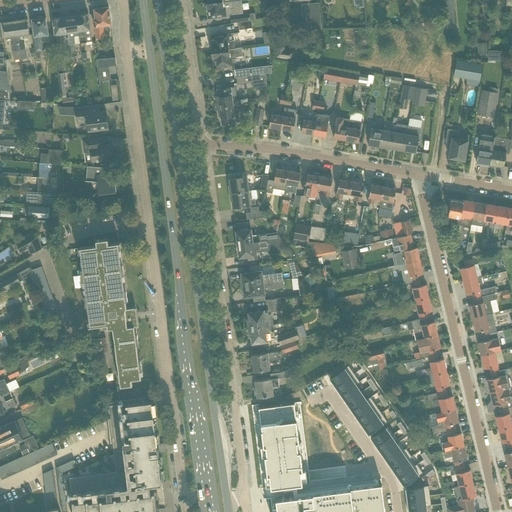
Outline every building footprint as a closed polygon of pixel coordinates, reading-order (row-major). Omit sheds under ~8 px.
[(233,8),(233,1),(223,2),(222,0),(221,0),(206,2),(207,10),(208,10),(209,17),(231,14),(230,8),(233,8)] [(319,3),(301,5),(302,16),(306,16),(307,27),(311,27),(312,31),(321,30),(319,3)] [(111,24),(109,7),(94,9),(96,19),(93,19),(96,39),(105,38),(103,25),(111,24)] [(92,41),(89,23),(88,13),(76,15),(79,31),(78,31),(80,42),(80,43),(87,42),(92,41)] [(256,19),(255,13),(231,16),(231,22),(238,21),(238,22),(252,20),(256,19)] [(456,27),(455,13),(445,14),(446,28),(456,27)] [(80,42),(78,31),(79,31),(76,15),(65,16),(69,45),(70,52),(76,51),(75,43),(80,42)] [(69,45),(65,16),(53,18),(55,35),(60,34),(62,46),(64,59),(70,59),(69,52),(70,52),(69,45)] [(48,40),(48,34),(45,17),(32,19),(34,35),(33,35),(35,50),(36,58),(41,57),(40,49),(44,49),(42,40),(48,40)] [(29,35),(28,29),(27,19),(15,20),(19,50),(21,59),(27,58),(26,49),(24,36),(29,35)] [(19,50),(15,20),(3,22),(5,38),(11,38),(13,51),(14,60),(21,59),(19,50)] [(253,28),(252,20),(238,22),(239,29),(253,28)] [(271,32),(263,33),(265,43),(273,42),(271,32)] [(231,33),(222,35),(212,36),(212,38),(211,38),(211,39),(210,39),(212,50),(213,51),(235,48),(234,40),(232,40),(231,33)] [(293,51),(285,49),(284,42),(275,42),(276,56),(292,59),(293,51)] [(479,53),(483,52),(482,48),(487,47),(486,42),(478,43),(479,53)] [(236,56),(235,48),(213,51),(213,53),(212,53),(214,63),(214,64),(215,64),(216,66),(235,63),(234,56),(236,56)] [(504,51),(488,50),(488,60),(504,61),(504,51)] [(115,57),(105,59),(101,59),(97,59),(97,67),(109,66),(116,65),(115,57)] [(480,81),(482,65),(456,61),(454,70),(453,77),(480,81)] [(110,73),(109,66),(97,68),(98,74),(110,73)] [(339,82),(341,69),(325,66),(323,79),(339,82)] [(234,69),(235,77),(252,75),(253,75),(252,67),(234,69)] [(356,84),(358,72),(341,69),(339,82),(355,85),(356,84)] [(0,98),(3,99),(10,99),(9,81),(7,71),(0,70),(0,98)] [(366,85),(367,75),(368,74),(358,72),(356,84),(366,85)] [(66,97),(63,73),(59,74),(63,103),(75,101),(74,96),(66,97)] [(111,80),(110,73),(98,74),(99,81),(111,80)] [(266,73),(253,75),(252,75),(253,82),(254,89),(268,87),(266,73)] [(292,76),(291,84),(293,84),(301,86),(303,86),(304,78),(292,76)] [(412,100),(415,87),(403,85),(401,98),(408,99),(412,100)] [(51,100),(49,87),(41,88),(42,101),(51,100)] [(235,87),(227,88),(217,89),(218,96),(216,96),(217,107),(241,104),(240,99),(232,100),(232,96),(236,95),(235,87)] [(428,89),(415,87),(412,100),(413,100),(412,104),(425,106),(428,89)] [(488,91),(481,90),(478,113),(493,116),(498,93),(497,92),(498,89),(489,87),(488,91)] [(292,96),(281,94),(280,103),(291,105),(292,96)] [(329,115),(323,114),(325,102),(319,101),(317,110),(318,110),(316,121),(315,121),(313,134),(325,136),(329,115)] [(372,118),(375,103),(370,102),(367,116),(372,118)] [(99,104),(89,106),(75,107),(77,124),(88,122),(89,130),(108,128),(106,111),(92,112),(91,106),(99,105),(99,104)] [(235,119),(234,113),(233,109),(242,108),(241,104),(217,107),(219,117),(221,117),(222,124),(238,122),(237,119),(235,119)] [(261,125),(263,115),(263,112),(257,111),(255,124),(261,125)] [(281,128),(283,116),(271,114),(269,126),(281,128)] [(293,131),(295,121),(295,118),(283,116),(281,128),(293,131)] [(348,127),(349,121),(343,120),(343,118),(337,117),(333,137),(346,139),(348,127)] [(361,123),(356,122),(356,118),(349,117),(349,121),(348,127),(346,139),(358,142),(361,123)] [(396,124),(397,117),(393,117),(392,124),(391,129),(392,129),(392,132),(383,130),(380,145),(392,147),(396,124)] [(313,134),(315,121),(303,119),(301,132),(313,134)] [(380,145),(383,130),(373,129),(374,126),(375,127),(376,121),(372,121),(368,143),(380,145)] [(404,149),(408,126),(396,124),(392,147),(404,149)] [(421,128),(415,127),(408,126),(404,149),(416,151),(418,137),(419,137),(421,128)] [(449,157),(458,159),(457,160),(458,161),(458,160),(462,161),(463,161),(462,161),(463,160),(464,160),(468,140),(458,138),(459,131),(447,129),(445,142),(451,143),(449,157)] [(479,147),(476,162),(482,163),(482,165),(489,166),(489,164),(490,164),(492,149),(493,149),(495,136),(481,134),(479,147)] [(511,139),(495,136),(493,149),(492,149),(490,164),(503,167),(506,153),(509,153),(511,139)] [(110,144),(102,145),(102,146),(99,146),(98,138),(83,140),(85,163),(112,159),(110,144)] [(48,149),(48,153),(48,163),(61,164),(62,150),(48,149)] [(51,177),(52,163),(39,163),(39,177),(51,177)] [(117,183),(115,182),(114,174),(104,175),(104,167),(87,166),(86,181),(98,182),(99,192),(116,190),(115,183),(117,183)] [(503,177),(511,179),(511,167),(505,166),(503,177)] [(286,183),(288,170),(276,168),(274,180),(268,179),(267,188),(266,188),(265,192),(272,193),(273,188),(285,190),(286,183)] [(300,172),(288,170),(286,183),(298,185),(300,172)] [(317,188),(320,175),(313,174),(314,172),(308,171),(308,173),(307,173),(306,183),(304,192),(305,194),(316,196),(317,194),(317,188)] [(267,188),(268,179),(269,175),(262,174),(260,189),(266,188),(267,188)] [(332,178),(320,175),(317,188),(324,190),(323,195),(329,196),(332,178)] [(229,178),(231,193),(248,191),(247,182),(253,181),(252,176),(229,178)] [(50,193),(51,178),(39,178),(38,192),(50,193)] [(349,194),(351,181),(339,179),(336,198),(341,199),(342,193),(349,194)] [(364,183),(351,181),(349,194),(357,195),(356,201),(361,202),(364,183)] [(381,199),(383,186),(371,184),(367,203),(374,204),(375,198),(381,199)] [(396,188),(383,186),(381,199),(380,207),(392,209),(396,188)] [(26,191),(26,202),(51,203),(52,193),(26,191)] [(249,199),(248,191),(231,193),(233,207),(255,204),(255,199),(249,199)] [(304,205),(304,195),(294,194),(294,204),(304,205)] [(459,224),(463,201),(451,199),(448,199),(446,208),(449,209),(448,216),(449,216),(449,218),(450,223),(459,224)] [(471,224),(474,202),(463,200),(463,201),(459,224),(471,226),(471,224)] [(483,219),(486,204),(474,202),(471,224),(475,225),(482,226),(484,219),(483,219)] [(494,228),(497,206),(486,204),(483,219),(484,219),(490,220),(489,227),(494,228)] [(49,218),(49,207),(29,206),(28,217),(49,218)] [(506,223),(509,208),(497,206),(494,228),(498,229),(500,222),(506,223)] [(404,235),(412,233),(408,220),(401,222),(404,235)] [(296,223),(293,239),(308,241),(311,226),(296,223)] [(326,228),(311,226),(309,238),(324,241),(326,228)] [(380,230),(381,237),(395,234),(393,227),(380,230)] [(281,238),(277,232),(266,233),(252,235),(251,229),(236,231),(237,244),(267,240),(281,238)] [(357,245),(359,234),(345,231),(343,243),(357,245)] [(42,247),(37,235),(25,237),(17,241),(21,248),(27,245),(30,252),(42,247)] [(420,260),(416,247),(413,248),(412,242),(410,235),(397,238),(400,251),(392,252),(395,265),(399,264),(399,265),(400,265),(420,260)] [(287,249),(281,238),(267,240),(237,244),(239,257),(247,256),(248,259),(257,258),(257,252),(287,249)] [(136,308),(126,309),(125,300),(127,300),(126,295),(126,291),(124,291),(122,274),(124,273),(123,269),(123,264),(121,264),(118,248),(121,248),(119,243),(108,244),(107,239),(95,240),(96,246),(78,248),(78,253),(80,253),(82,267),(80,268),(81,273),(81,278),(84,278),(86,293),(83,294),(84,299),(84,305),(87,304),(89,321),(87,322),(88,327),(90,327),(105,325),(105,329),(112,328),(120,386),(132,385),(131,379),(141,378),(140,370),(142,370),(141,365),(140,364),(140,360),(138,359),(136,344),(138,344),(137,339),(137,338),(137,333),(135,333),(134,327),(138,326),(136,308)] [(309,241),(310,241),(316,257),(336,253),(334,244),(309,241)] [(356,248),(343,250),(346,268),(359,266),(356,248)] [(480,268),(479,268),(474,269),(472,259),(464,261),(465,267),(460,268),(464,281),(482,276),(480,268)] [(423,273),(420,260),(400,265),(404,283),(411,282),(420,280),(419,274),(423,273)] [(294,261),(288,261),(292,279),(298,278),(305,277),(300,270),(294,261)] [(44,272),(42,266),(31,270),(32,276),(44,272)] [(34,279),(32,276),(31,270),(29,267),(17,274),(24,285),(34,279)] [(240,278),(241,285),(283,280),(282,272),(262,275),(261,270),(241,273),(242,278),(240,278)] [(46,277),(44,272),(32,276),(34,279),(34,281),(46,277)] [(6,290),(19,282),(15,275),(2,282),(6,290)] [(479,290),(478,285),(483,283),(482,276),(464,281),(467,294),(471,293),(472,298),(495,293),(497,292),(496,286),(479,290)] [(48,282),(46,277),(34,281),(36,286),(48,282)] [(315,293),(305,277),(298,278),(299,295),(315,293)] [(284,287),(283,280),(241,285),(242,292),(244,291),(244,297),(264,294),(264,288),(269,287),(269,289),(284,287)] [(421,285),(420,280),(411,282),(415,300),(428,297),(425,284),(421,285)] [(49,288),(48,282),(36,286),(38,292),(49,288)] [(329,287),(320,289),(323,300),(331,298),(329,287)] [(51,293),(49,288),(38,292),(40,297),(51,293)] [(53,299),(51,293),(40,297),(42,303),(53,299)] [(496,299),(495,293),(472,298),(474,304),(469,305),(472,318),(485,315),(493,313),(490,300),(496,299)] [(282,310),(281,297),(268,299),(269,311),(282,310)] [(432,310),(428,297),(415,300),(419,319),(429,317),(427,311),(432,310)] [(55,305),(53,299),(42,303),(44,309),(55,305)] [(58,311),(55,305),(44,309),(47,315),(58,311)] [(272,314),(268,315),(267,310),(248,312),(249,319),(247,319),(248,328),(267,325),(273,324),(272,314)] [(490,333),(485,315),(472,318),(475,331),(480,330),(481,335),(490,333)] [(430,322),(429,317),(419,319),(407,322),(408,330),(413,329),(416,340),(417,339),(437,334),(434,321),(430,322)] [(275,340),(273,325),(273,324),(267,325),(248,328),(249,336),(251,336),(252,343),(275,340)] [(392,326),(381,328),(382,335),(393,332),(393,331),(392,326)] [(296,329),(277,336),(280,346),(296,340),(304,337),(301,329),(296,329)] [(496,332),(490,333),(481,335),(483,341),(478,342),(481,355),(501,350),(496,332)] [(440,347),(437,334),(417,339),(420,352),(413,353),(414,359),(428,356),(438,354),(436,348),(440,347)] [(92,350),(88,340),(95,338),(94,335),(87,337),(87,338),(72,344),(77,356),(92,350)] [(97,352),(107,351),(105,338),(96,339),(97,352)] [(299,348),(296,340),(280,346),(283,353),(299,348)] [(384,357),(382,348),(361,353),(363,362),(384,357)] [(3,365),(2,360),(8,358),(5,350),(0,351),(0,374),(7,371),(13,368),(11,362),(3,365)] [(504,362),(501,351),(501,350),(481,355),(484,368),(488,367),(490,372),(498,370),(497,364),(504,362)] [(278,351),(262,354),(252,355),(254,371),(270,369),(268,361),(279,360),(278,351)] [(431,366),(425,368),(427,376),(433,375),(446,371),(443,358),(439,359),(438,354),(428,356),(431,366)] [(16,367),(27,362),(30,360),(28,356),(13,362),(16,367)] [(422,359),(405,363),(407,369),(424,365),(422,359)] [(20,370),(29,365),(27,362),(16,367),(13,368),(7,371),(10,378),(21,373),(20,370)] [(298,369),(296,365),(281,372),(280,373),(280,378),(289,377),(294,375),(293,371),(298,369)] [(344,368),(330,378),(335,386),(350,376),(344,368)] [(506,368),(498,370),(490,372),(491,378),(487,379),(490,392),(509,387),(511,387),(506,368)] [(449,385),(446,371),(433,375),(437,392),(437,393),(446,391),(445,386),(449,385)] [(350,376),(335,386),(341,394),(356,384),(350,376)] [(279,387),(279,383),(278,378),(255,381),(257,396),(273,394),(272,394),(272,388),(279,387)] [(0,396),(2,396),(10,392),(4,379),(0,381),(0,396)] [(356,384),(341,394),(346,402),(361,392),(356,384)] [(511,398),(511,399),(509,387),(490,392),(493,405),(497,404),(499,409),(507,407),(511,406),(511,398)] [(398,401),(394,390),(389,392),(392,403),(398,401)] [(448,396),(446,391),(437,393),(437,392),(423,396),(424,402),(438,399),(442,412),(455,408),(452,395),(448,396)] [(361,392),(346,402),(352,410),(366,400),(361,392)] [(13,398),(5,402),(2,396),(0,396),(0,413),(3,412),(16,405),(13,398)] [(31,396),(19,402),(23,409),(25,408),(34,404),(31,396)] [(366,400),(352,410),(357,418),(372,408),(366,400)] [(164,497),(158,452),(161,452),(161,448),(160,444),(157,445),(151,401),(107,407),(116,472),(69,478),(73,511),(157,511),(155,498),(164,497)] [(258,404),(251,405),(262,488),(265,488),(266,498),(263,498),(264,499),(270,498),(272,511),(385,511),(381,478),(378,479),(378,480),(311,488),(309,470),(300,405),(301,404),(300,402),(256,407),(256,405),(258,405),(258,404)] [(37,409),(34,404),(25,408),(28,413),(37,409)] [(511,426),(507,407),(499,409),(500,415),(496,416),(499,429),(511,426)] [(372,408),(357,418),(363,426),(377,416),(372,408)] [(455,408),(442,412),(436,413),(438,421),(440,420),(441,424),(432,426),(433,433),(446,430),(455,428),(454,423),(458,422),(455,408)] [(377,416),(363,426),(369,434),(383,424),(377,416)] [(12,443),(23,438),(23,437),(30,434),(23,417),(15,421),(14,419),(0,426),(0,457),(15,450),(12,443)] [(511,445),(511,427),(511,426),(499,429),(502,442),(506,441),(507,446),(511,445)] [(385,427),(371,437),(376,445),(391,435),(385,427)] [(456,433),(455,428),(446,430),(449,441),(441,442),(443,450),(464,446),(461,432),(456,433)] [(24,440),(30,452),(39,447),(33,435),(24,440)] [(391,435),(376,445),(382,453),(397,443),(391,435)] [(25,443),(19,446),(23,455),(30,452),(25,443)] [(57,454),(52,443),(51,443),(46,445),(51,457),(57,454)] [(397,443),(382,453),(387,461),(402,451),(397,443)] [(51,457),(46,445),(42,447),(41,448),(46,459),(51,457)] [(467,459),(464,446),(443,450),(445,458),(452,457),(455,467),(464,465),(463,460),(467,459)] [(46,459),(41,448),(38,449),(35,450),(40,462),(46,459)] [(40,462),(35,450),(32,452),(30,453),(35,464),(40,462)] [(402,451),(387,461),(393,469),(407,459),(402,451)] [(35,464),(30,453),(27,454),(24,455),(29,467),(35,464)] [(29,467),(24,455),(21,457),(19,458),(24,469),(29,467)] [(24,469),(19,458),(15,459),(13,460),(18,472),(24,469)] [(407,459),(393,469),(398,477),(413,467),(407,459)] [(18,472),(13,460),(10,462),(8,463),(13,474),(18,472)] [(62,511),(67,511),(62,473),(77,466),(74,460),(56,467),(62,511)] [(13,474),(8,463),(5,464),(2,465),(7,477),(13,474)] [(465,470),(464,465),(455,467),(459,486),(473,483),(469,469),(465,470)] [(413,467),(398,477),(404,485),(419,475),(413,467)] [(53,508),(58,507),(53,469),(43,473),(48,509),(50,509),(53,508)] [(459,505),(447,508),(448,511),(469,511),(474,511),(472,502),(471,497),(476,496),(473,483),(459,486),(454,487),(457,500),(459,505)] [(424,486),(406,488),(407,498),(425,496),(424,486)] [(425,496),(407,498),(408,507),(426,505),(425,496)]
